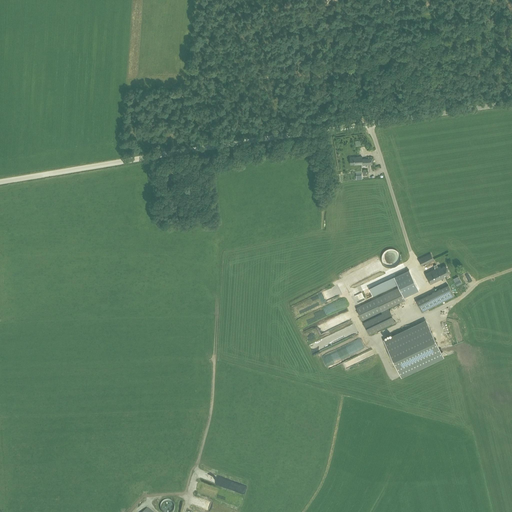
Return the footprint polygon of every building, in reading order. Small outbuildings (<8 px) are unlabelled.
[(362,163),(362,165),(372,164),(372,158),(362,159),(362,156),(350,157),(350,164),(362,163)] [(382,257),(382,258),(382,259),(382,260),(382,261),(383,262),(383,263),(384,264),(385,265),(386,266),(387,266),(388,267),(389,267),(390,267),(391,267),(392,267),(393,267),(394,267),(395,267),(396,266),(397,265),(398,265),(398,264),(399,263),(400,262),(400,261),(400,260),(401,260),(401,259),(401,258),(401,257),(401,256),(400,255),(400,254),(400,253),(399,252),(398,251),(397,251),(397,250),(396,250),(395,249),(394,249),(393,248),(392,248),(391,248),(390,248),(389,248),(388,249),(387,249),(386,250),(385,250),(385,251),(384,251),(384,252),(383,253),(382,254),(382,255),(382,256),(382,257)] [(418,259),(422,266),(434,260),(430,253),(418,259)] [(425,273),(430,284),(444,278),(443,276),(449,273),(446,265),(441,268),(440,266),(438,267),(436,264),(434,265),(435,269),(425,273)] [(363,322),(369,335),(395,322),(388,308),(405,300),(404,297),(417,290),(408,270),(395,276),(399,287),(356,307),(362,320),(381,312),(382,314),(363,322)] [(398,284),(394,276),(369,288),(372,296),(398,284)] [(416,300),(422,312),(454,296),(448,284),(416,300)] [(344,321),(352,319),(351,312),(342,314),(344,321)] [(426,319),(383,339),(401,377),(444,357),(426,319)] [(310,330),(314,337),(318,335),(315,327),(310,330)] [(161,505),(161,506),(160,506),(160,507),(160,508),(161,509),(161,510),(162,511),(172,511),(173,511),(174,511),(174,510),(174,509),(174,508),(175,508),(175,507),(174,506),(174,505),(174,504),(173,503),(172,502),(171,501),(170,501),(169,500),(168,500),(167,500),(166,500),(165,500),(165,501),(164,501),(163,502),(162,502),(162,503),(161,504),(161,505)]
